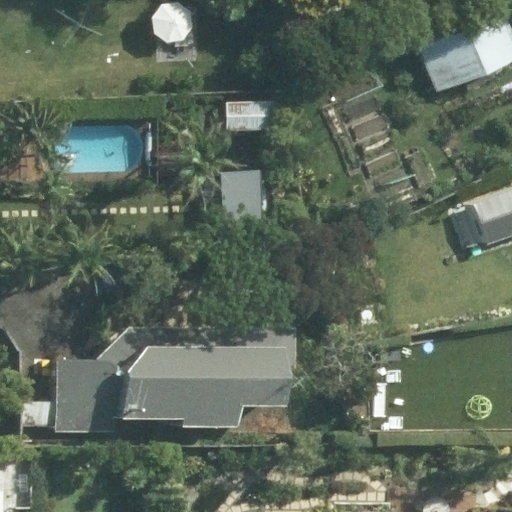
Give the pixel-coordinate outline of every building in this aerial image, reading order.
[(397,35),(422,92),(499,56),(472,1),(397,35)] [(255,99),(209,100),(209,131),(256,130),(255,99)] [(511,176),(452,199),(467,244),(511,228),(511,176)] [(165,279),(164,324),(244,324),(243,278),(165,279)] [(74,358),(33,358),(33,400),(19,401),(19,426),(115,428),(114,419),(143,418),(143,427),(197,428),(197,404),(240,405),(241,364),(272,364),(272,327),(107,326),(74,358)] [(511,511),(511,498),(473,498),(472,511),(511,511)]
